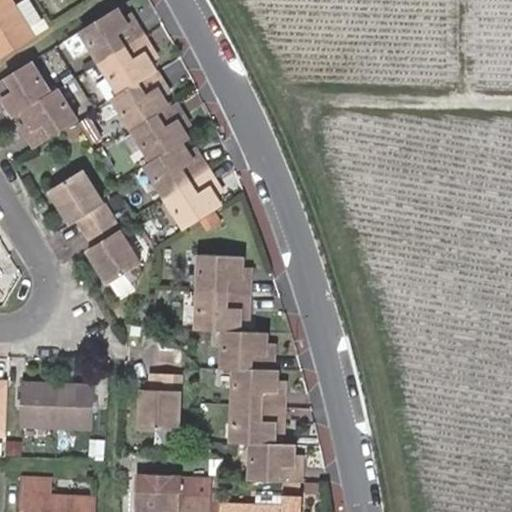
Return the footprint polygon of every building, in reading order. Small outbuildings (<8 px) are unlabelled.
[(0,0),(0,58),(36,36),(51,27),(43,16),(40,18),(29,0),(20,0),(15,4),(12,0),(0,0)] [(126,17),(120,8),(81,32),(101,63),(147,33),(140,22),(132,26),(127,18),(126,17)] [(134,12),(127,18),(132,26),(140,22),(134,12)] [(147,33),(101,63),(121,93),(155,71),(158,69),(153,60),(147,52),(155,47),(147,33)] [(161,55),(155,47),(147,52),(153,60),(161,55)] [(32,63),(0,82),(0,103),(8,99),(13,107),(17,115),(24,111),(51,94),(32,63)] [(155,71),(121,93),(114,97),(132,127),(169,106),(163,98),(159,91),(165,87),(155,71)] [(166,87),(165,87),(159,91),(163,98),(169,93),(166,87)] [(58,90),(51,94),(24,111),(31,122),(37,130),(29,135),(36,146),(77,120),(58,90)] [(8,99),(0,103),(0,107),(3,113),(13,107),(8,99)] [(169,106),(132,127),(153,159),(180,143),(188,139),(182,129),(177,122),(184,117),(174,102),(174,103),(169,106)] [(189,125),(184,117),(177,122),(182,129),(189,125)] [(37,130),(31,122),(24,127),(29,135),(37,130)] [(180,143),(153,159),(145,164),(165,197),(208,170),(200,157),(192,161),(187,153),(180,143)] [(195,148),(187,153),(192,161),(200,157),(195,148)] [(71,203),(80,218),(88,231),(111,216),(83,170),(51,189),(63,208),(71,203)] [(208,170),(165,197),(184,228),(220,206),(215,196),(210,189),(217,185),(208,170)] [(222,192),(217,185),(210,189),(215,196),(222,192)] [(71,221),(80,218),(71,203),(63,208),(71,221)] [(111,216),(88,231),(96,245),(104,258),(97,263),(110,283),(141,263),(111,216)] [(88,249),(97,263),(104,258),(96,245),(88,249)] [(242,281),(243,271),(243,255),(200,253),(199,292),(242,294),(249,294),(250,282),(242,281)] [(251,272),(243,271),(242,281),(250,282),(251,272)] [(242,294),(199,292),(198,329),(223,330),(240,331),(241,313),(241,304),(249,304),(249,294),(242,294)] [(240,331),(223,330),(222,366),(227,366),(272,368),(273,353),(265,352),(266,343),(266,332),(240,331)] [(274,343),(266,343),(265,352),(273,353),(274,343)] [(272,368),(227,366),(226,404),(284,407),(285,389),(276,389),(276,380),(277,368),(272,368)] [(153,373),(152,390),(152,406),(143,406),(142,427),(178,429),(181,374),(153,373)] [(0,435),(7,436),(9,381),(0,380),(0,435)] [(285,380),(276,380),(276,389),(285,389),(285,380)] [(25,425),(59,426),(61,383),(26,382),(25,425)] [(61,383),(59,426),(95,428),(97,385),(61,383)] [(152,390),(144,390),(143,406),(152,406),(152,390)] [(224,439),(252,441),(274,442),(274,431),(275,423),(283,423),(284,407),(226,404),(224,439)] [(211,439),(201,438),(200,451),(210,451),(211,439)] [(250,480),(301,482),(302,466),(293,465),(293,457),(294,456),(294,443),(274,442),(252,441),(250,480)] [(21,446),(7,446),(7,457),(20,457),(21,446)] [(293,465),(302,466),(302,456),(294,456),(293,457),(293,465)] [(220,511),(220,505),(211,505),(211,479),(174,477),(138,473),(136,494),(135,511),(220,511)] [(92,511),(93,499),(52,496),(52,479),(25,478),(23,511),(92,511)] [(234,480),(222,479),(222,501),(233,502),(234,480)] [(221,505),(221,511),(302,511),(303,499),(286,498),(285,508),(221,505)]
